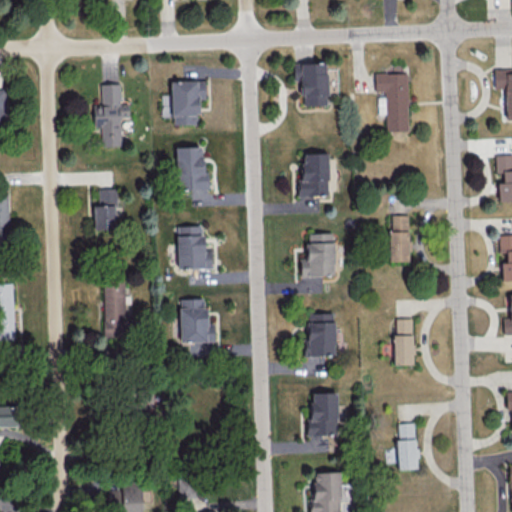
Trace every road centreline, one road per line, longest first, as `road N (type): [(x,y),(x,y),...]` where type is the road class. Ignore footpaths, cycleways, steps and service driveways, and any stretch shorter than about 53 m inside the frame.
road 1 (residential): [(511,28),(0,48)]
road 2 (residential): [(266,511),(246,0)]
road 3 (residential): [(465,511),(446,0)]
road 4 (residential): [(62,511),(46,0)]
